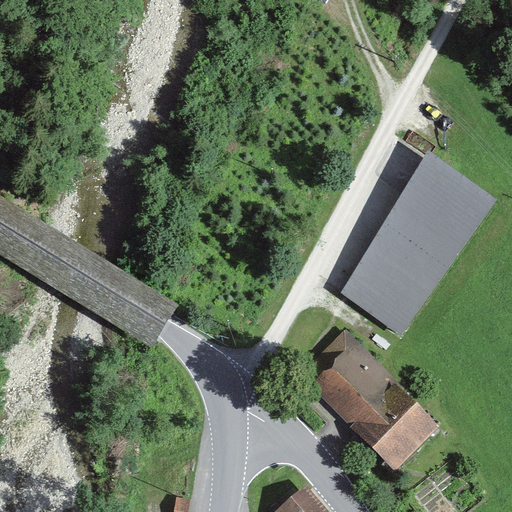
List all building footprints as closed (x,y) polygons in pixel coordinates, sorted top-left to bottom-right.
[(363,281),(412,316),(493,203),(443,167),(363,281)] [(178,308),(2,203),(0,205),(0,260),(152,350),(165,329),(178,308)] [(375,387),(386,376),(346,336),(308,374),(395,461),(426,429),(389,391),(384,396),(375,387)] [(313,511),(301,497),(283,511),(313,511)] [(186,511),(188,503),(178,502),(175,511),(186,511)]
